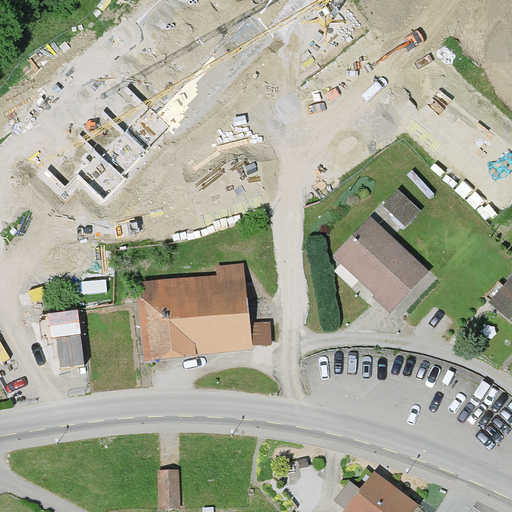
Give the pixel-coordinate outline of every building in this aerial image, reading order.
[(395,195),(381,212),(404,232),(418,215),(395,195)] [(332,261),(391,316),(427,277),(368,222),(332,261)] [(248,355),(241,268),(216,270),(216,280),(140,287),(141,303),(135,303),(140,364),(248,355)] [(511,280),(487,307),(511,330),(511,280)] [(176,511),(177,473),(157,473),(157,511),(176,511)] [(344,511),(415,511),(417,511),(372,477),(344,511)]
